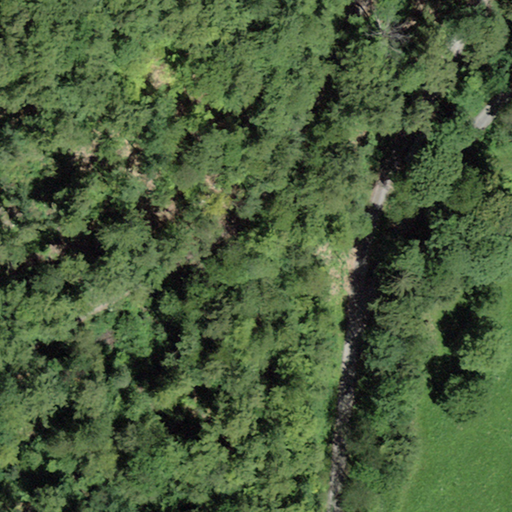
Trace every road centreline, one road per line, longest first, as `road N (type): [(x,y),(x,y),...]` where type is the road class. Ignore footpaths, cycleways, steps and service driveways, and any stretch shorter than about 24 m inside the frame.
road 1 (track): [(0,368),(243,221),(366,0)]
road 2 (track): [(483,0),(368,229),(355,287),(358,326)]
road 3 (residential): [(358,326),(404,225),(489,109),(511,90)]
road 4 (residential): [(358,326),(331,511)]
